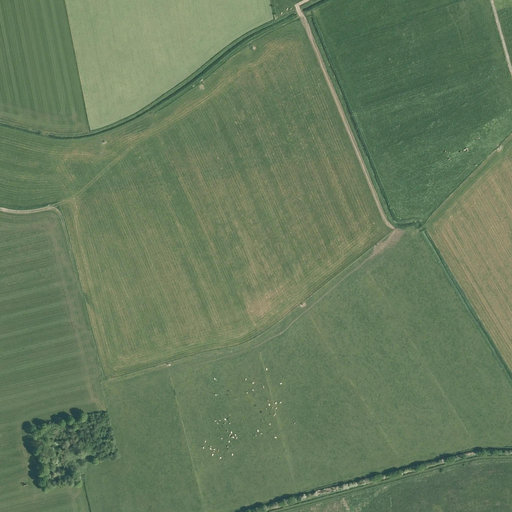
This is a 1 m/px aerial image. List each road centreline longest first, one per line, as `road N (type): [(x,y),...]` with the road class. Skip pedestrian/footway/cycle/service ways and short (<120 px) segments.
road 1 (track): [(511,458),(475,459),(279,511)]
road 2 (track): [(104,384),(60,212),(0,209)]
